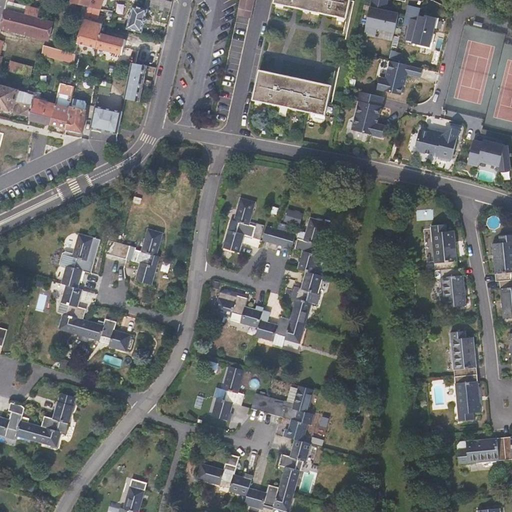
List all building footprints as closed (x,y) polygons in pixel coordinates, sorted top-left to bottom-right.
[(8,0),(8,2),(6,10),(38,18),(40,10),(12,3),(12,0),(8,0)] [(71,0),(70,7),(75,8),(77,4),(86,6),(90,7),(92,0),(71,0)] [(92,0),(90,7),(101,9),(103,0),(92,0)] [(170,12),(172,2),(162,0),(146,0),(145,6),(170,12)] [(240,0),(237,15),(250,18),(254,0),(240,0)] [(274,0),(274,3),(347,19),(350,0),(274,0)] [(386,11),(388,0),(371,0),(366,30),(377,32),(377,29),(395,33),(399,14),(386,11)] [(90,7),(86,6),(85,13),(99,15),(101,9),(90,7)] [(148,9),(133,6),(128,29),(142,32),(144,24),(145,24),(146,21),(147,18),(146,18),(148,9)] [(38,18),(6,10),(1,28),(49,40),(53,23),(38,18)] [(430,47),(436,20),(437,18),(424,15),(424,17),(419,16),(418,21),(411,19),(406,40),(413,42),(413,43),(430,47)] [(93,22),(83,20),(77,43),(96,48),(100,34),(103,25),(93,22)] [(100,34),(96,48),(120,54),(122,55),(124,48),(126,41),(100,34)] [(58,50),(44,45),(42,55),(73,64),(75,54),(65,51),(58,50)] [(6,61),(3,71),(35,80),(37,70),(6,61)] [(423,69),(390,61),(386,79),(380,78),(377,89),(401,95),(403,85),(405,85),(407,75),(421,78),(423,69)] [(136,64),(132,63),(132,64),(129,76),(140,79),(145,80),(147,73),(148,66),(143,66),(136,64)] [(332,86),(260,70),(253,100),(325,116),(332,86)] [(140,79),(129,76),(125,98),(136,101),(141,102),(143,91),(145,80),(140,79)] [(56,105),(51,125),(59,127),(66,129),(70,107),(71,100),(73,87),(70,86),(60,83),(56,105)] [(0,107),(8,110),(30,116),(34,99),(35,92),(30,91),(29,93),(0,85),(0,107)] [(41,93),(36,91),(35,92),(34,99),(30,116),(29,120),(40,123),(51,125),(56,105),(47,102),(48,100),(40,98),(41,93)] [(385,126),(377,124),(379,118),(384,98),(359,92),(357,101),(359,102),(352,131),(382,138),(385,126)] [(84,103),(71,100),(70,107),(85,110),(86,105),(84,103)] [(122,112),(114,110),(96,106),(94,112),(91,129),(104,132),(118,134),(122,112)] [(85,110),(70,107),(66,129),(75,131),(83,133),(86,110),(85,110)] [(431,133),(420,130),(416,146),(420,152),(453,160),(460,130),(453,129),(443,134),(443,135),(437,133),(431,132),(431,133)] [(504,142),(472,134),(466,162),(477,164),(478,158),(499,163),(504,142)] [(242,244),(244,236),(260,240),(265,226),(257,223),(256,227),(250,225),(256,202),(240,198),(234,220),(231,220),(223,248),(240,253),(242,244)] [(278,208),(272,206),(270,212),(276,215),(278,208)] [(288,210),(285,221),(300,225),(303,215),(288,210)] [(302,252),(299,262),(297,269),(306,271),(314,274),(322,246),(319,245),(326,222),(310,218),(306,233),(299,231),(294,250),(302,252)] [(267,226),(262,241),(292,249),(296,234),(287,232),(288,225),(279,222),(277,229),(267,226)] [(458,269),(456,246),(455,242),(454,231),(447,232),(446,225),(431,226),(433,243),(425,243),(427,262),(435,261),(435,266),(427,267),(427,271),(437,270),(440,270),(458,269)] [(132,261),(140,264),(137,273),(135,280),(152,285),(160,257),(157,256),(163,233),(148,229),(142,252),(135,250),(132,261)] [(127,260),(130,246),(116,242),(119,232),(111,230),(105,253),(127,260)] [(78,288),(80,281),(82,282),(85,272),(91,274),(95,262),(88,261),(91,250),(95,238),(79,233),(72,257),(65,254),(62,264),(67,265),(62,284),(67,285),(78,288)] [(500,281),(511,280),(511,234),(499,236),(500,243),(492,244),(494,264),(496,281),(500,281)] [(458,269),(440,270),(437,270),(436,273),(436,277),(438,279),(441,278),(444,307),(466,306),(465,289),(463,268),(458,269)] [(323,276),(314,274),(306,271),(304,279),(301,288),(293,286),(294,280),(288,279),(286,288),(287,288),(286,293),(291,295),(290,297),(296,299),(290,319),(290,322),(305,326),(312,303),(317,305),(320,294),(318,294),(323,276)] [(502,303),(502,307),(503,319),(511,318),(511,280),(500,281),(502,303)] [(58,313),(63,315),(59,329),(79,335),(83,320),(86,309),(79,307),(80,301),(83,289),(78,288),(67,285),(58,313)] [(225,316),(231,318),(231,321),(258,329),(263,312),(264,308),(257,306),(255,312),(245,310),(247,302),(245,301),(246,299),(234,296),(223,293),(219,295),(213,316),(214,321),(223,323),(225,316)] [(290,322),(290,319),(280,317),(278,325),(273,323),(268,322),(270,314),(263,312),(258,329),(256,337),(274,342),(273,345),(283,347),(285,340),(300,344),(305,326),(290,322)] [(128,352),(132,335),(124,333),(114,330),(117,322),(111,321),(106,319),(104,325),(83,320),(79,335),(110,344),(109,347),(128,352)] [(455,376),(477,374),(475,355),(474,337),(466,338),(465,331),(451,332),(455,376)] [(68,361),(62,360),(60,369),(65,371),(68,361)] [(233,414),(231,413),(234,404),(242,406),(245,394),(238,393),(241,383),(244,371),(229,366),(223,389),(228,391),(225,401),(217,399),(212,416),(231,421),(233,414)] [(479,393),(477,374),(455,376),(459,421),(474,420),(473,413),(481,412),(479,393)] [(294,404),(285,401),(256,393),(251,409),(280,417),(291,420),(288,429),(285,429),(283,436),(295,439),(303,442),(308,424),(312,425),(315,414),(308,413),(315,390),(299,385),(294,404)] [(58,401),(55,409),(53,418),(44,416),(42,427),(37,442),(58,448),(62,432),(67,434),(76,398),(60,393),(58,401)] [(10,419),(0,417),(0,416),(0,435),(6,437),(15,439),(16,436),(37,442),(42,427),(22,421),(25,408),(22,405),(11,402),(10,406),(9,411),(12,412),(10,419)] [(458,445),(458,449),(459,464),(506,460),(504,437),(482,439),(461,442),(459,441),(457,444),(458,445)] [(295,439),(290,456),(282,454),(280,460),(279,465),(285,467),(279,487),(279,489),(295,493),(304,461),(307,462),(311,444),(303,442),(295,439)] [(243,480),(234,478),(240,457),(228,454),(224,470),(201,463),(197,478),(230,488),(229,491),(247,496),(253,476),(245,474),(243,480)] [(138,511),(142,501),(147,483),(132,478),(123,509),(120,508),(119,511),(138,511)] [(268,485),(266,493),(256,490),(249,488),(247,496),(244,504),(263,510),(264,505),(287,511),(289,511),(295,493),(279,489),(279,487),(268,485)]
